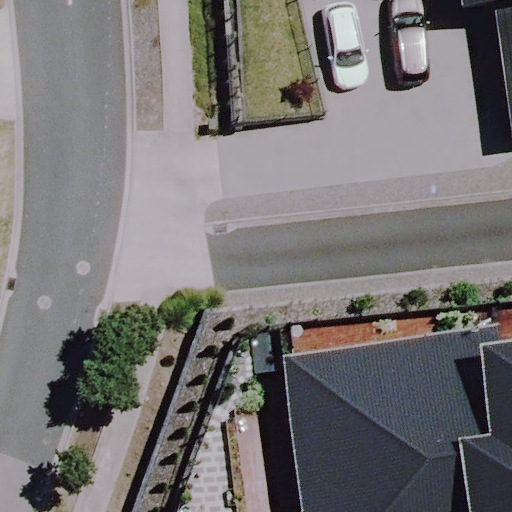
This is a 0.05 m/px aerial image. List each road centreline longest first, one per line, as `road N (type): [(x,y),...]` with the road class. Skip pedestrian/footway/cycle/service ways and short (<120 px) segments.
road 1 (residential): [(511,226),(59,266)]
road 2 (residential): [(59,266),(76,145),(71,0)]
road 3 (residential): [(0,481),(59,266)]
